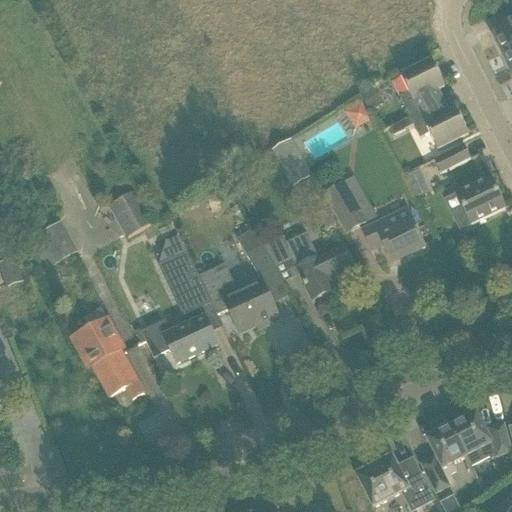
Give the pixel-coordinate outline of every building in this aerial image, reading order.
[(511,23),(492,34),(502,54),(511,48),(511,23)] [(511,48),(502,54),(511,73),(511,48)] [(401,98),(399,99),(410,119),(437,105),(432,94),(438,91),(444,88),(432,63),(414,72),(401,78),(401,80),(408,94),(401,98)] [(373,89),(359,98),(364,107),(379,98),(373,89)] [(437,105),(410,119),(413,126),(420,140),(429,135),(437,151),(468,135),(455,110),(443,117),(437,105)] [(410,119),(390,129),(394,137),(404,131),(404,130),(413,126),(410,119)] [(314,178),(292,140),(272,152),(294,190),(314,178)] [(463,147),(445,156),(434,161),(441,175),(470,161),(463,147)] [(418,172),(407,178),(418,200),(429,194),(418,172)] [(490,180),(472,188),(456,196),(470,227),(505,210),(490,180)] [(329,208),(339,225),(346,237),(369,224),(345,184),(323,197),(329,208)] [(134,194),(108,209),(127,241),(153,227),(134,194)] [(329,208),(318,214),(327,231),(339,225),(329,208)] [(425,248),(406,209),(361,231),(366,241),(371,252),(383,246),(391,264),(412,253),(413,254),(425,248)] [(61,224),(40,236),(39,236),(33,226),(15,236),(37,275),(77,253),(61,224)] [(283,238),(264,248),(275,268),(292,260),(297,271),(303,284),(312,302),(333,292),(327,278),(352,266),(343,248),(342,247),(318,258),(307,235),(287,245),(283,238)] [(218,317),(219,317),(228,313),(230,318),(239,336),(257,328),(258,331),(279,321),(271,303),(267,295),(285,287),(281,278),(281,279),(275,268),(264,248),(243,259),(257,284),(238,293),(226,266),(199,278),(218,317)] [(141,334),(145,343),(153,360),(170,353),(176,366),(217,347),(213,338),(224,332),(218,317),(199,278),(187,254),(158,266),(187,328),(173,334),(168,322),(141,334)] [(16,257),(0,262),(0,265),(7,283),(24,277),(16,257)] [(103,322),(75,338),(110,399),(126,390),(133,402),(144,395),(103,322)] [(476,416),(450,429),(455,439),(466,459),(470,468),(489,458),(491,460),(511,454),(504,427),(490,431),(490,432),(485,433),(476,416)] [(455,439),(450,429),(449,430),(446,426),(434,432),(436,436),(427,441),(436,459),(421,467),(436,495),(454,486),(451,478),(457,474),(453,466),(456,464),(465,460),(466,459),(455,439)] [(370,471),(356,478),(373,510),(402,495),(410,511),(414,511),(435,501),(421,474),(404,483),(392,459),(378,467),(370,471)] [(459,511),(452,498),(440,505),(443,511),(459,511)]
